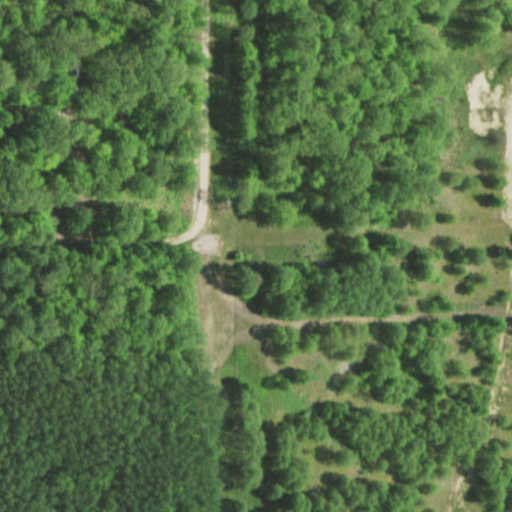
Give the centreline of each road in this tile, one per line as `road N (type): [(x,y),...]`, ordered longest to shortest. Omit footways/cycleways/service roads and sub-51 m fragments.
road 1 (track): [(206,511),(202,0)]
road 2 (residential): [(207,359),(272,322),(511,311)]
road 3 (residential): [(199,241),(0,243)]
